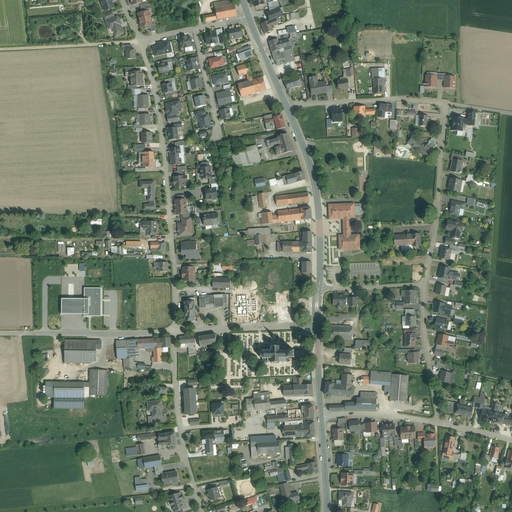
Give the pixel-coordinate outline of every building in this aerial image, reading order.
[(106,0),(101,2),(105,12),(114,8),(110,0),(106,0)] [(233,0),(231,0),(214,4),(216,14),(217,20),(237,16),(233,0)] [(141,10),(141,11),(141,13),(138,14),(139,21),(150,18),(148,9),(146,10),(146,9),(141,10)] [(216,14),(203,17),(204,23),(217,20),(216,14)] [(118,17),(106,22),(109,30),(112,28),(116,37),(123,34),(120,25),(121,25),(118,17)] [(150,18),(139,21),(141,27),(144,27),(152,25),(150,18)] [(271,20),(261,24),(265,34),(273,31),(272,28),(278,25),(275,19),(271,20)] [(155,24),(152,25),(144,27),(145,29),(150,28),(151,32),(156,31),(155,24)] [(240,28),(228,31),(230,38),(233,38),(235,39),(237,38),(238,38),(242,37),(240,28)] [(216,32),(205,35),(206,38),(204,40),(206,41),(206,43),(210,42),(210,44),(214,43),(214,42),(217,41),(216,32)] [(190,37),(179,40),(181,47),(184,47),(185,48),(189,47),(192,46),(192,44),(190,37)] [(278,39),(269,42),(270,46),(272,52),(279,50),(280,50),(280,48),(279,43),(278,39)] [(288,40),(281,42),(279,43),(280,48),(284,47),(290,46),(288,40)] [(169,42),(166,43),(165,42),(163,43),(162,44),(162,45),(159,46),(159,47),(160,54),(161,54),(166,53),(166,52),(171,51),(169,42)] [(275,60),(276,60),(277,66),(295,61),(291,45),(290,46),(284,47),(285,51),(280,53),(279,50),(272,52),(275,60)] [(250,46),(237,51),(238,54),(241,60),(241,61),(254,56),(250,46)] [(132,48),(126,48),(127,59),(135,59),(134,50),(133,50),(132,50),(132,48)] [(224,65),(222,57),(209,60),(211,68),(224,65)] [(194,59),(186,60),(187,63),(188,65),(189,67),(188,69),(188,71),(198,69),(197,67),(196,65),(196,63),(196,61),(195,58),(194,59)] [(163,64),(158,65),(160,73),(164,72),(165,73),(169,72),(168,71),(169,71),(167,63),(163,64)] [(248,64),(237,67),(239,76),(246,74),(248,81),(252,80),(250,73),(248,64)] [(354,68),(344,70),(345,78),(355,76),(354,68)] [(134,72),(125,72),(126,77),(130,77),(131,78),(132,86),(137,86),(142,86),(142,81),(142,77),(142,76),(142,72),(134,72)] [(228,82),(227,77),(226,74),(213,77),(215,85),(228,82)] [(436,76),(426,75),(425,87),(436,88),(437,81),(437,76),(436,76)] [(299,76),(291,79),(294,88),(302,85),(300,81),(299,76)] [(455,89),(456,77),(445,76),(445,81),(444,88),(455,89)] [(263,77),(252,80),(256,93),(266,90),(263,77)] [(325,82),(318,84),(316,77),(309,78),(311,85),(310,85),(312,94),(317,93),(317,94),(327,92),(326,87),(325,82)] [(383,78),(373,79),(373,85),(374,95),(383,94),(383,78)] [(197,79),(190,81),(192,90),(202,88),(200,79),(197,79)] [(291,79),(284,81),(287,90),(294,88),(291,79)] [(248,81),(238,84),(241,97),(256,93),(252,80),(248,81)] [(347,80),(337,81),(338,86),(339,86),(340,90),(349,89),(347,80)] [(165,84),(162,85),(164,94),(173,92),(171,83),(165,84)] [(217,94),(219,105),(232,102),(231,97),(229,91),(226,92),(217,94)] [(141,96),(138,96),(138,109),(148,108),(148,96),(141,96)] [(204,96),(194,98),(196,108),(206,105),(204,96)] [(168,113),(168,115),(169,116),(176,114),(178,114),(177,110),(182,109),(180,101),(166,104),(167,110),(166,111),(166,112),(168,113)] [(387,104),(380,103),(378,118),(384,118),(385,115),(391,116),(392,113),(392,105),(387,104)] [(365,107),(354,107),(354,116),(365,116),(365,115),(365,110),(365,107)] [(333,128),(333,122),(346,122),(345,108),(331,108),(332,119),(326,119),(326,128),(333,128)] [(226,110),(220,111),(222,120),(231,118),(229,109),(226,110)] [(468,125),(475,126),(476,112),(471,111),(470,117),(455,117),(454,121),(456,121),(456,126),(454,126),(454,130),(468,131),(468,125)] [(178,122),(176,114),(169,116),(167,116),(169,123),(173,122),(178,122)] [(206,115),(198,116),(198,117),(201,129),(211,127),(208,114),(206,115)] [(150,115),(140,115),(140,122),(140,125),(142,125),(150,125),(150,115)] [(272,115),(264,116),(267,131),(269,130),(269,128),(270,127),(269,123),(274,122),(273,118),(272,115)] [(282,115),(273,118),(274,122),(277,130),(285,127),(282,115)] [(428,117),(420,116),(419,126),(427,127),(428,117)] [(174,128),(168,129),(169,132),(168,132),(168,137),(169,137),(169,140),(178,139),(177,128),(174,128)] [(359,129),(352,129),(352,137),(359,137),(365,136),(365,132),(359,133),(359,129)] [(151,143),(151,133),(142,133),(142,143),(151,143)] [(287,134),(274,138),(275,139),(266,142),(268,148),(274,146),(290,142),(287,134)] [(428,144),(424,148),(423,147),(425,146),(423,144),(421,146),(420,145),(422,143),(415,136),(408,143),(415,150),(416,149),(426,158),(429,154),(431,156),(435,151),(433,149),(434,148),(437,146),(435,144),(436,143),(432,139),(428,143),(429,144),(428,144)] [(290,142),(274,146),(275,148),(274,148),(275,150),(276,154),(279,154),(279,155),(292,151),(290,142)] [(256,145),(246,148),(246,151),(232,155),(232,158),(234,162),(235,168),(242,167),(251,165),(261,162),(256,145)] [(180,148),(169,149),(170,157),(178,156),(178,154),(180,153),(180,148)] [(463,156),(452,154),(450,160),(453,160),(462,162),(463,156)] [(178,156),(170,157),(170,162),(170,164),(171,164),(171,165),(181,164),(181,159),(179,159),(178,156)] [(462,162),(453,160),(450,171),(462,174),(463,173),(460,172),(461,166),(462,166),(463,162),(462,162)] [(210,167),(200,168),(201,179),(209,178),(211,178),(211,177),(210,167)] [(303,172),(293,174),(295,183),(305,180),(303,172)] [(341,173),(341,182),(350,182),(350,173),(341,173)] [(293,174),(282,177),(285,186),(295,183),(293,174)] [(175,177),(174,177),(174,179),(173,179),(174,179),(174,186),(175,187),(185,186),(184,182),(187,181),(187,177),(184,177),(184,176),(183,177),(175,177)] [(462,181),(450,178),(449,183),(450,183),(449,190),(458,192),(459,185),(461,185),(462,181)] [(154,182),(140,182),(140,188),(149,188),(149,196),(148,196),(148,201),(154,201),(154,187),(153,187),(153,182),(154,182)] [(212,189),(206,190),(207,199),(217,198),(216,191),(216,188),(212,189)] [(307,193),(276,197),(277,206),(309,202),(307,193)] [(475,199),(468,198),(466,205),(474,206),(475,199)] [(177,200),(175,201),(176,208),(186,207),(185,200),(184,200),(177,200)] [(465,204),(452,202),(449,214),(458,216),(460,209),(464,209),(465,204)] [(361,204),(329,205),(330,219),(343,219),(343,233),(346,233),(348,233),(351,233),(350,218),(354,218),(361,218),(361,215),(360,215),(360,207),(361,207),(361,204)] [(186,207),(176,208),(176,215),(181,214),(187,214),(187,213),(186,207)] [(310,208),(301,209),(302,220),(312,219),(310,208)] [(301,209),(278,212),(278,216),(279,223),(295,221),(300,220),(302,220),(301,209)] [(271,212),(264,213),(265,224),(276,223),(275,216),(272,217),(271,212)] [(209,215),(209,214),(207,215),(203,215),(204,226),(212,225),(210,215),(209,215)] [(214,214),(212,214),(212,215),(210,215),(212,225),(219,224),(218,214),(214,214)] [(464,224),(448,221),(446,229),(452,230),(451,237),(459,238),(460,232),(462,232),(462,231),(464,230),(464,228),(463,226),(464,224)] [(157,222),(143,222),(143,227),(147,227),(147,234),(147,235),(156,235),(157,222)] [(182,223),(178,224),(179,236),(192,235),(191,223),(182,223)] [(312,232),(301,233),(301,238),(301,242),(302,242),(302,252),(311,252),(311,242),(312,242),(312,232)] [(351,233),(348,233),(346,233),(343,233),(343,236),(342,236),(342,237),(340,237),(340,239),(339,239),(340,247),(340,249),(343,249),(343,250),(352,249),(359,249),(358,246),(359,246),(359,238),(358,238),(358,236),(351,236),(351,233)] [(420,234),(406,235),(407,246),(412,245),(412,246),(420,246),(420,234)] [(406,235),(386,236),(387,246),(407,246),(406,235)] [(106,241),(107,249),(112,249),(112,256),(122,255),(122,246),(112,246),(112,241),(106,241)] [(165,242),(157,243),(157,252),(165,251),(165,242)] [(190,242),(188,242),(187,243),(182,243),(182,254),(190,254),(194,254),(194,253),(196,253),(195,243),(191,243),(190,242)] [(301,242),(283,242),(283,252),(302,252),(302,242),(301,242)] [(451,250),(442,248),(440,259),(449,260),(451,250)] [(311,262),(302,262),(302,273),(311,273),(311,262)] [(167,263),(159,263),(159,267),(159,272),(167,272),(167,263)] [(450,269),(441,267),(440,273),(439,273),(438,277),(447,279),(448,279),(458,281),(459,276),(449,274),(450,269)] [(230,278),(213,278),(213,288),(230,288),(230,278)] [(242,285),(233,285),(233,310),(242,310),(242,308),(242,285)] [(446,287),(438,285),(436,294),(444,296),(446,287)] [(84,299),(61,299),(61,315),(84,314),(84,316),(89,316),(89,315),(101,315),(101,288),(84,288),(84,299)] [(416,291),(402,291),(402,297),(404,297),(404,304),(416,304),(416,291)] [(289,294),(276,295),(276,306),(277,313),(281,313),(290,312),(289,294)] [(226,295),(199,296),(200,308),(206,308),(214,307),(224,307),(223,304),(227,304),(226,295)] [(345,296),(334,296),(333,305),(337,305),(337,306),(341,306),(341,305),(345,305),(345,296)] [(194,302),(184,302),(185,321),(195,321),(194,302)] [(450,306),(436,303),(434,312),(442,314),(442,313),(449,314),(450,311),(450,309),(449,309),(450,306)] [(250,307),(250,314),(277,313),(276,306),(254,307),(250,307)] [(242,310),(233,310),(233,324),(242,324),(242,315),(242,310)] [(290,312),(281,313),(282,320),(291,320),(290,312)] [(407,317),(406,317),(406,326),(415,326),(415,317),(414,317),(407,317)] [(448,321),(437,319),(435,327),(447,330),(448,321)] [(340,327),(331,326),(331,339),(342,339),(342,335),(340,335),(340,327)] [(351,327),(340,327),(340,335),(342,335),(342,339),(351,340),(351,327)] [(413,333),(407,333),(407,334),(405,334),(405,338),(404,339),(404,341),(405,342),(405,346),(415,346),(415,343),(415,340),(415,334),(413,334),(413,333)] [(216,334),(199,337),(200,348),(207,347),(207,346),(215,344),(216,334)] [(439,334),(438,340),(437,340),(436,345),(437,345),(436,349),(435,349),(434,354),(435,355),(436,356),(442,357),(443,356),(445,347),(446,347),(446,346),(452,348),(453,343),(447,341),(448,336),(439,334)] [(194,335),(179,337),(180,344),(195,343),(194,335)] [(170,338),(158,339),(159,348),(161,348),(170,348),(170,338)] [(156,339),(137,340),(138,349),(153,348),(159,348),(158,339),(156,339)] [(96,341),(65,340),(64,363),(82,363),(82,361),(96,361),(96,341)] [(126,340),(116,341),(117,359),(123,359),(123,345),(127,345),(126,340)] [(137,340),(126,340),(127,345),(127,359),(135,358),(138,358),(137,340)] [(222,344),(218,344),(219,350),(224,350),(224,347),(227,346),(227,340),(222,341),(222,344)] [(127,345),(123,345),(123,359),(124,368),(135,369),(135,358),(127,359),(127,345)] [(278,346),(272,347),(272,346),(271,346),(271,347),(270,347),(267,347),(267,346),(263,346),(263,350),(262,350),(262,351),(261,353),(260,353),(259,353),(260,354),(260,356),(259,357),(260,357),(261,357),(263,359),(262,360),(263,360),(263,364),(267,364),(267,363),(268,362),(270,362),(270,363),(271,363),(271,364),(272,364),(272,363),(278,363),(278,364),(279,363),(279,362),(280,362),(282,362),(283,363),(283,362),(287,362),(287,363),(288,362),(287,362),(287,359),(287,358),(288,358),(293,357),(294,358),(295,358),(294,357),(294,356),(294,354),(294,352),(294,351),(294,350),(293,351),(292,351),(292,350),(291,350),(290,350),(289,350),(289,351),(288,351),(288,350),(287,350),(287,349),(287,347),(287,346),(286,347),(286,346),(284,346),(283,346),(282,346),(282,347),(280,347),(279,347),(279,346),(278,346)] [(159,348),(153,348),(154,358),(152,358),(152,363),(162,362),(161,348),(159,348)] [(415,353),(409,353),(409,355),(408,356),(408,358),(409,359),(409,363),(418,363),(418,353),(415,353)] [(344,355),(340,354),(339,364),(351,365),(351,364),(350,364),(350,360),(351,360),(351,355),(350,355),(344,355)] [(106,371),(90,370),(89,383),(89,395),(105,396),(106,371)] [(391,373),(371,371),(370,377),(370,384),(390,386),(391,373)] [(451,374),(442,371),(439,381),(448,383),(449,377),(450,378),(451,374)] [(353,375),(342,374),(341,385),(352,386),(353,375)] [(408,376),(392,375),(390,400),(405,402),(408,376)] [(333,383),(326,382),(324,394),(331,395),(338,396),(339,385),(333,384),(333,383)] [(84,383),(54,383),(54,398),(84,398),(84,383)] [(303,385),(297,386),(297,395),(303,395),(313,394),(312,385),(303,385)] [(341,385),(339,385),(338,396),(350,397),(352,386),(341,385)] [(297,386),(283,386),(284,396),(297,395),(297,386)] [(167,387),(159,387),(159,393),(158,394),(167,395),(167,387)] [(195,389),(184,390),(185,402),(196,402),(195,389)] [(376,394),(360,393),(360,398),(356,398),(356,402),(356,410),(376,411),(376,394)] [(254,399),(246,400),(247,411),(255,410),(271,409),(270,402),(270,398),(254,399)] [(286,400),(275,401),(276,409),(287,407),(286,400)] [(459,405),(454,404),(454,403),(446,401),(445,405),(448,406),(447,410),(452,412),(452,413),(461,415),(463,406),(464,401),(460,400),(459,405)] [(161,401),(147,403),(148,408),(152,407),(153,418),(156,418),(162,417),(161,406),(162,406),(161,401)] [(196,402),(185,402),(185,415),(196,414),(196,402)] [(356,402),(345,403),(345,405),(345,410),(356,410),(356,402)] [(498,408),(492,407),(490,412),(493,413),(491,422),(497,423),(499,414),(500,414),(502,406),(501,406),(501,405),(499,404),(498,408)] [(223,405),(213,405),(213,414),(223,414),(223,405)] [(313,406),(304,406),(304,410),(288,411),(288,415),(289,421),(297,421),(297,419),(314,418),(313,406)] [(473,408),(463,406),(461,415),(471,417),(473,408)] [(490,412),(482,410),(481,416),(480,417),(479,419),(480,420),(482,421),(483,420),(491,422),(493,413),(490,412)] [(314,419),(305,420),(306,423),(305,423),(306,437),(315,436),(314,419)] [(289,421),(287,422),(287,426),(284,426),(284,438),(306,437),(305,423),(306,423),(305,420),(297,421),(289,421)] [(359,421),(349,422),(349,423),(349,427),(350,431),(351,432),(354,431),(355,431),(359,430),(360,430),(359,426),(359,421)] [(376,423),(366,424),(367,432),(367,433),(377,432),(376,423)] [(338,430),(333,430),(334,440),(342,440),(342,430),(342,429),(338,430)] [(214,431),(203,432),(203,433),(202,433),(202,436),(203,436),(204,440),(206,440),(212,439),(215,439),(214,431)] [(223,431),(214,431),(215,439),(215,442),(224,441),(223,431)] [(159,434),(159,438),(160,447),(167,447),(176,446),(175,432),(159,434)] [(424,436),(424,441),(425,448),(433,447),(435,446),(435,444),(436,443),(436,440),(435,440),(435,438),(434,438),(434,436),(424,436)] [(454,438),(447,436),(445,443),(444,443),(443,446),(445,446),(443,452),(452,454),(453,450),(452,450),(454,438)] [(227,444),(213,445),(212,439),(206,440),(207,456),(228,454),(227,444)] [(267,442),(257,442),(258,454),(277,453),(280,453),(279,441),(277,441),(267,442)] [(137,456),(145,455),(144,444),(136,445),(136,447),(137,456)] [(137,456),(136,447),(126,448),(127,457),(137,456)] [(499,448),(492,447),(489,457),(497,458),(499,448)] [(344,455),(338,455),(337,465),(347,466),(347,465),(351,466),(352,465),(352,459),(351,457),(347,457),(347,456),(344,455)] [(463,460),(458,460),(456,468),(464,470),(467,456),(464,455),(463,460)] [(154,467),(162,465),(160,456),(143,459),(145,468),(154,467)] [(316,462),(297,467),(298,471),(308,469),(309,474),(318,472),(316,462)] [(278,469),(276,469),(278,475),(279,482),(291,480),(289,471),(287,471),(284,472),(283,468),(278,469)] [(163,474),(162,475),(164,484),(172,483),(172,485),(174,486),(176,486),(177,484),(177,482),(178,482),(176,472),(163,474)] [(352,474),(342,474),(341,483),(346,484),(346,485),(352,486),(352,474)] [(147,479),(135,481),(136,491),(149,490),(147,479)] [(217,487),(208,490),(208,491),(209,491),(210,496),(211,501),(219,498),(218,494),(219,493),(217,487)] [(290,493),(288,488),(281,489),(285,507),(296,505),(295,501),(299,500),(298,492),(291,494),(290,493)] [(352,493),(339,492),(339,498),(342,498),(342,506),(350,506),(351,500),(352,500),(352,493)] [(180,493),(170,496),(171,501),(172,506),(173,506),(174,511),(175,511),(182,509),(184,508),(181,501),(183,500),(182,495),(181,495),(180,493)] [(255,496),(246,499),(248,504),(257,501),(255,496)]
